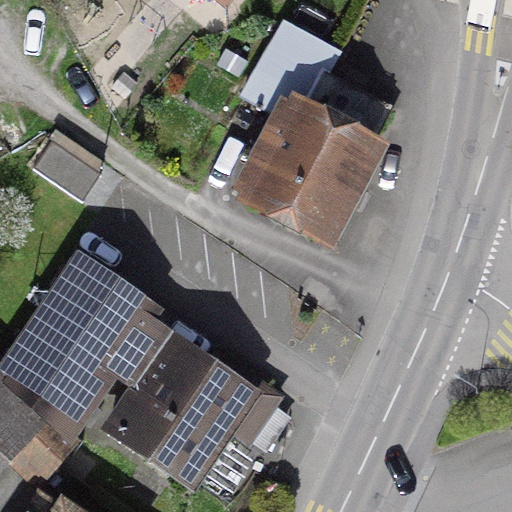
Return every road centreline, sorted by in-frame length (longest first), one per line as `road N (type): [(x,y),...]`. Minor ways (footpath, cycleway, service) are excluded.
road 1 (secondary): [(451,271),(346,511)]
road 2 (secondary): [(511,43),(451,271)]
